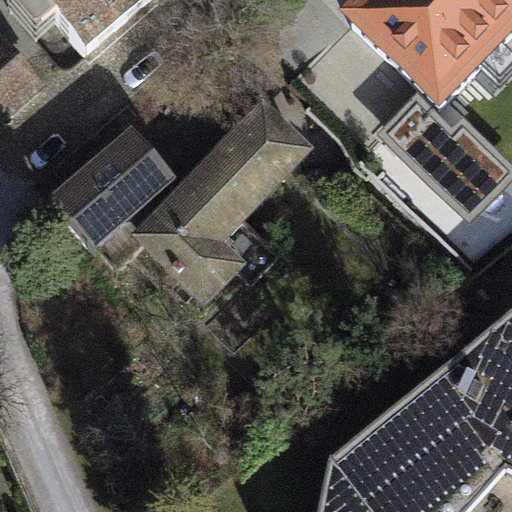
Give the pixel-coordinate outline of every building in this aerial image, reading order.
[(33,0),(85,59),(153,0),(33,0)] [(439,113),(511,37),(511,0),(379,0),(352,29),(439,113)] [(0,124),(36,94),(0,51),(0,124)] [(213,252),(302,159),(263,121),(181,206),(169,195),(176,189),(132,138),(51,208),(96,259),(130,228),(176,277),(174,279),(205,305),(235,274),(213,252)] [(511,479),(511,327),(450,378),(446,399),(390,428),(386,448),(330,477),(322,511),(474,511),(507,476),(511,479)]
